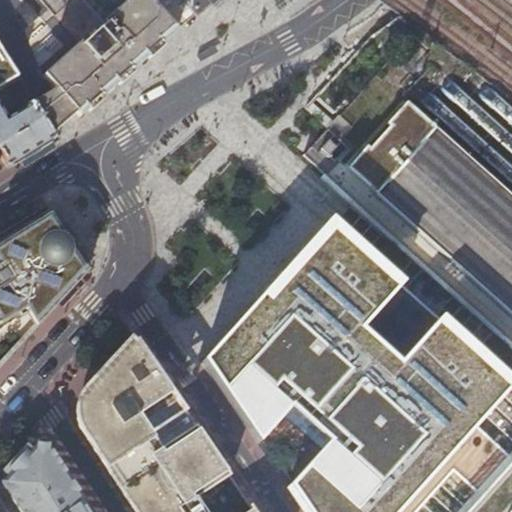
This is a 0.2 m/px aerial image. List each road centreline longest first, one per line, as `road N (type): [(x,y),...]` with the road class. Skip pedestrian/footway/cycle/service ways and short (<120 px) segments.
road 1 (residential): [(348,0),(79,155)]
road 2 (residential): [(20,382),(132,252),(116,205),(79,155)]
road 3 (residential): [(20,382),(54,416),(119,511)]
